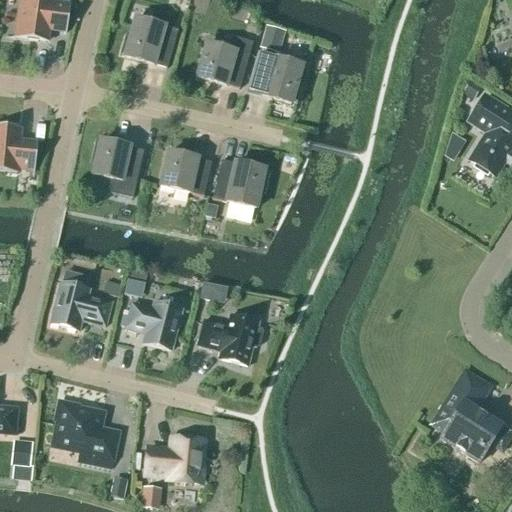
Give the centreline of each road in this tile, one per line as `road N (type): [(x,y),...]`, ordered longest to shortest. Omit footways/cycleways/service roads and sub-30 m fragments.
road 1 (residential): [(12,362),(73,90)]
road 2 (residential): [(302,144),(73,90)]
road 3 (residential): [(12,362),(206,408)]
